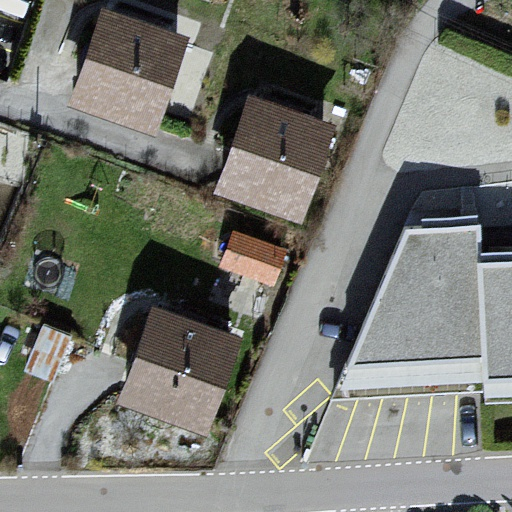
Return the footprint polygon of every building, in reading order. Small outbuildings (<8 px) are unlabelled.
[(177,41),(104,15),(76,96),(149,122),(177,41)] [(251,101),(223,182),(293,208),(323,127),(251,101)] [(483,376),(511,374),(511,254),(480,256),(479,222),(404,225),(345,362),(333,393),(483,386),(483,376)] [(283,250),(234,234),(224,263),(273,279),(283,250)] [(229,340),(157,314),(128,394),(200,420),(229,340)]
